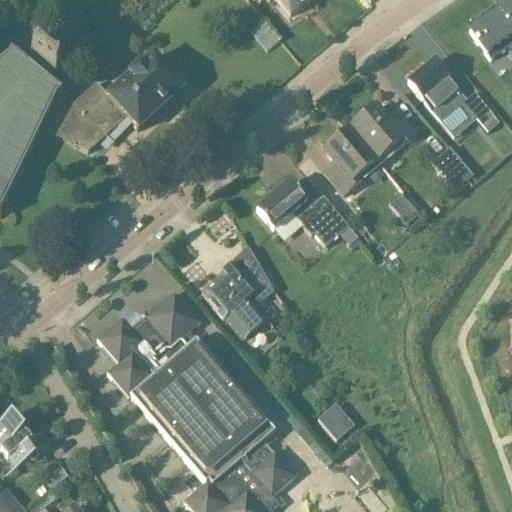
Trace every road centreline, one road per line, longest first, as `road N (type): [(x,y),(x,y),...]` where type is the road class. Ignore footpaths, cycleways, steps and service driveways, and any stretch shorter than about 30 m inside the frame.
road 1 (residential): [(48,309),(423,0)]
road 2 (residential): [(165,511),(48,309)]
road 3 (residential): [(126,511),(17,337)]
